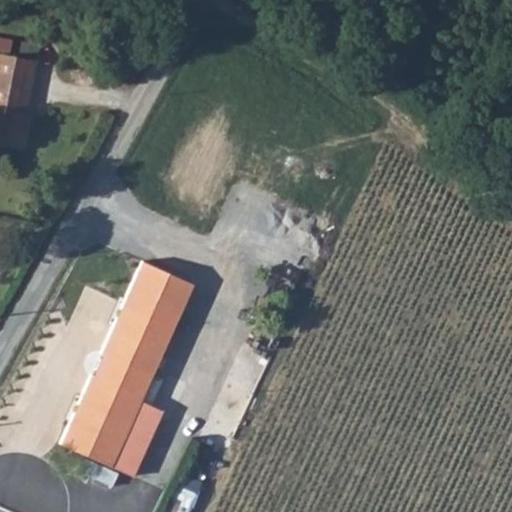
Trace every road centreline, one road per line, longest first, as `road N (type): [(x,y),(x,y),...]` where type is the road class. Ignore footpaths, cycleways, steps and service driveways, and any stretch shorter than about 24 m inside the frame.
road 1 (residential): [(0,352),(179,32)]
road 2 (track): [(511,204),(223,0)]
